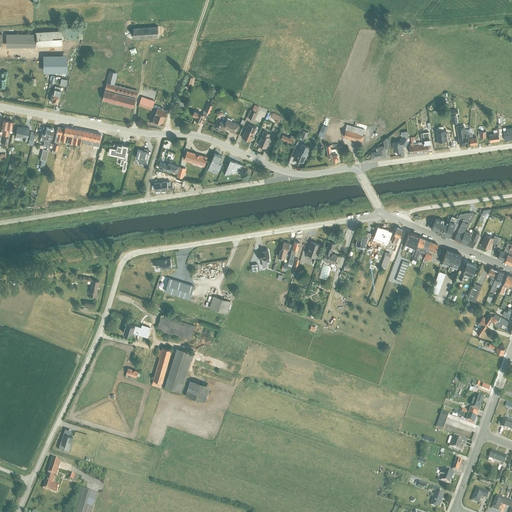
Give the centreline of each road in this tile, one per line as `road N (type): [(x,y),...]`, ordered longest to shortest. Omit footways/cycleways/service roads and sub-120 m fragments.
road 1 (unclassified): [(382,214),(129,255),(31,481)]
road 2 (tertiary): [(0,106),(198,136),(286,172)]
road 3 (unclassified): [(286,172),(0,221)]
road 4 (track): [(145,199),(207,0)]
road 5 (unclassified): [(511,145),(356,167)]
road 6 (tertiary): [(511,269),(382,214)]
